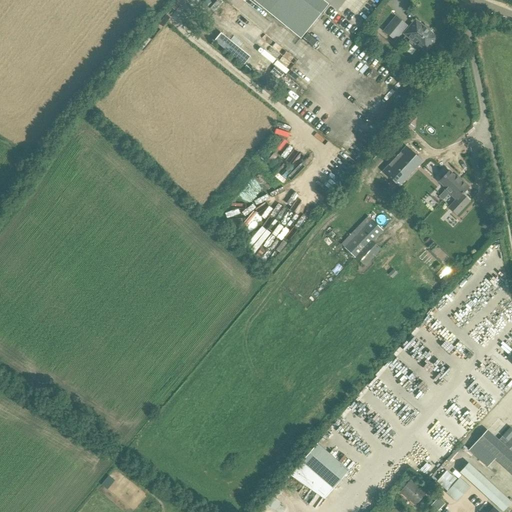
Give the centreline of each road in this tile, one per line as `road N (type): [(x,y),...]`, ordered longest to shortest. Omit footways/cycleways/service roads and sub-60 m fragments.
road 1 (unknown): [(338,511),(503,332)]
road 2 (unknown): [(236,0),(305,57),(340,130)]
road 3 (residential): [(486,133),(463,0)]
